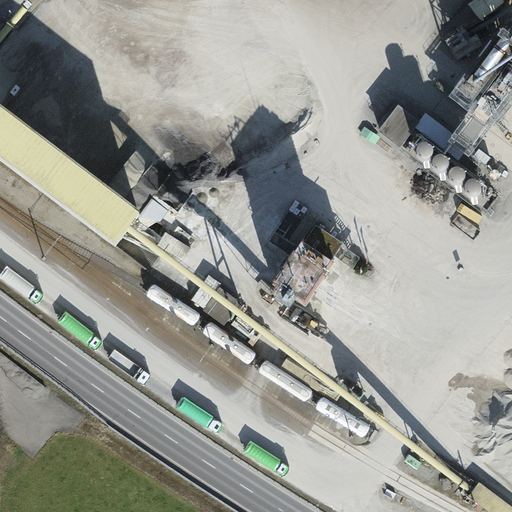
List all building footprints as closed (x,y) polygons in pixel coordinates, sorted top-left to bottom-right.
[(511,0),(474,0),(472,21),(448,34),(469,73),(466,92),(451,113),(458,126),(479,128),(505,93),(511,93),(511,37),(503,36),(505,20),(511,20),(511,0)] [(462,174),(470,161),(440,141),(449,128),(398,94),(377,125),(403,142),(407,136),(462,174)] [(139,215),(0,109),(0,159),(115,247),(139,215)] [(274,285),(306,306),(327,274),(325,272),(343,244),(316,227),(298,254),(295,253),(274,285)] [(220,289),(208,305),(228,320),(240,304),(220,289)]
